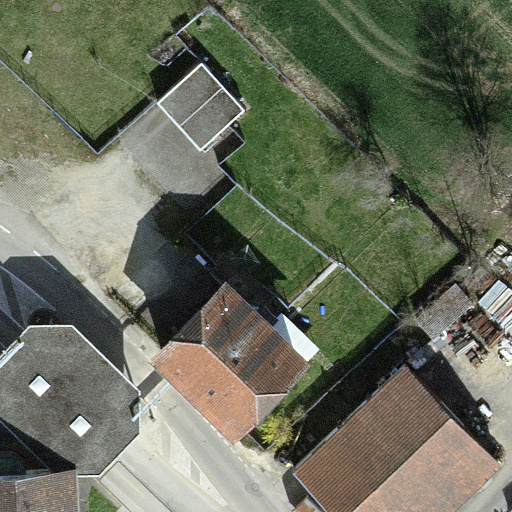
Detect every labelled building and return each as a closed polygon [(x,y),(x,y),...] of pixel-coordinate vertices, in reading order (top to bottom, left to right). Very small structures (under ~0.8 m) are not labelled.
[(103,155),(17,228),(75,296),(161,224),(103,155)] [(215,298),(148,367),(224,440),(291,371),(215,298)] [(0,356),(0,423),(55,476),(98,477),(139,434),(138,391),(71,326),(29,327),(0,356)] [(395,382),(294,481),(324,511),(442,511),(484,472),(395,382)] [(0,511),(57,511),(57,490),(0,491),(0,511)]
